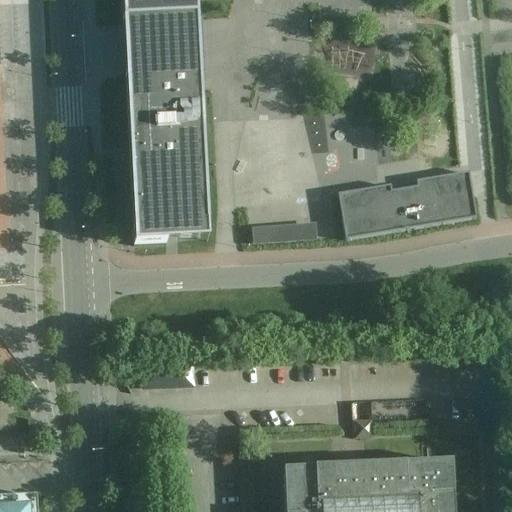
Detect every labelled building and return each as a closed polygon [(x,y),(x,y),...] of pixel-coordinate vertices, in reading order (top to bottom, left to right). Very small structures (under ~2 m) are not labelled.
[(198,0),(123,0),(125,26),(126,50),(128,78),(131,148),(136,246),(211,242),(198,0)] [(334,194),(342,241),(476,218),(468,171),(423,178),(334,194)] [(194,361),(140,363),(141,392),(195,390),(194,361)] [(450,511),(448,459),(280,464),(281,511),(450,511)] [(0,511),(36,511),(35,490),(0,491),(0,511)]
